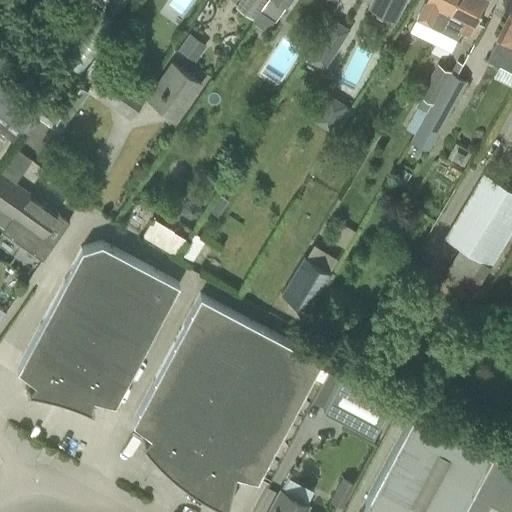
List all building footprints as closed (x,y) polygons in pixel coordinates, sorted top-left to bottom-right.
[(240,0),(237,5),(253,16),(264,0),(240,0)] [(268,0),(257,17),(268,26),(272,21),(273,22),(286,4),(287,5),(290,0),(268,0)] [(371,0),(370,2),(396,15),(403,0),(371,0)] [(445,22),(456,0),(426,0),(418,18),(441,30),(445,22)] [(487,0),(456,0),(445,22),(441,30),(458,38),(462,30),(469,34),(475,21),(476,22),(487,0)] [(511,10),(487,60),(500,66),(501,64),(503,59),(511,63),(511,10)] [(325,69),(351,28),(333,17),(307,57),(325,69)] [(195,61),(206,44),(189,32),(178,49),(195,61)] [(123,36),(114,50),(128,59),(137,46),(123,36)] [(94,59),(114,73),(99,95),(129,115),(144,94),(138,90),(144,81),(101,49),(94,59)] [(468,80),(458,74),(457,74),(463,63),(457,60),(451,71),(427,112),(427,113),(426,113),(413,134),(415,135),(411,141),(428,150),(468,80)] [(171,61),(158,80),(146,97),(176,117),(201,81),(171,61)] [(427,112),(451,71),(437,63),(420,94),(421,95),(415,105),(427,112)] [(40,111),(0,78),(0,112),(24,131),(40,111)] [(63,128),(88,92),(80,85),(55,122),(63,128)] [(331,94),(315,120),(334,132),(349,107),(346,105),(347,104),(331,94)] [(358,164),(368,148),(355,140),(344,156),(358,164)] [(0,208),(12,217),(29,192),(0,171),(0,208)] [(511,188),(485,172),(447,237),(461,245),(445,271),(475,289),(511,228),(511,188)] [(12,217),(2,230),(42,259),(54,243),(67,223),(69,220),(58,212),(29,192),(12,217)] [(185,201),(181,207),(183,215),(189,219),(197,217),(201,211),(199,203),(193,199),(185,201)] [(163,247),(173,229),(153,218),(143,235),(163,247)] [(177,255),(187,238),(173,229),(163,247),(177,255)] [(195,258),(205,236),(194,231),(184,254),(195,258)] [(98,323),(133,257),(101,240),(81,246),(53,299),(98,323)] [(280,295),(306,311),(329,272),(303,256),(280,295)] [(178,281),(133,257),(98,323),(63,389),(59,397),(69,400),(74,402),(83,406),(92,410),(93,408),(90,407),(93,396),(114,401),(178,281)] [(182,470),(259,324),(200,292),(132,420),(150,434),(144,441),(141,437),(139,439),(145,446),(151,453),(157,459),(163,466),(170,472),(178,478),(182,470)] [(63,389),(98,323),(53,299),(16,367),(34,381),(29,388),(25,387),(25,390),(36,392),(48,394),(59,397),(63,389)] [(321,357),(259,324),(182,470),(178,478),(186,484),(194,490),(202,495),(210,499),(219,503),(227,507),(228,505),(227,505),(235,472),(257,477),(321,357)] [(391,397),(341,370),(322,406),(372,433),(391,397)] [(511,511),(511,462),(412,409),(357,511),(511,511)] [(341,505),(353,482),(343,476),(330,499),(341,505)] [(280,489),(267,511),(310,511),(305,509),(308,504),(280,489)]
